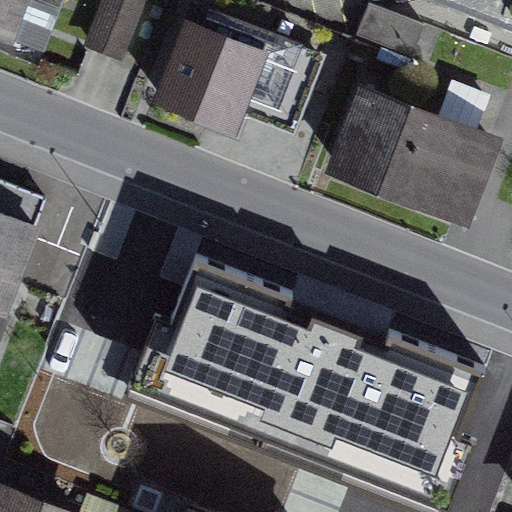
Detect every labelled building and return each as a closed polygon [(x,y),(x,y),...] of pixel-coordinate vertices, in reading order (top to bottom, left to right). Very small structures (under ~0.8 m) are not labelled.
[(0,0),(0,42),(15,48),(31,0),(35,0),(61,10),(64,0),(0,0)] [(150,1),(148,0),(103,0),(84,48),(125,64),(150,1)] [(511,0),(430,0),(426,1),(511,34),(511,0)] [(425,26),(369,6),(357,38),(413,59),(425,26)] [(152,107),(238,142),(250,118),(295,136),(327,54),(198,7),(191,24),(186,22),(152,107)] [(325,181),(469,231),(504,141),(360,89),(325,181)] [(0,342),(41,231),(36,229),(48,198),(0,179),(0,342)] [(180,350),(154,412),(242,448),(239,454),(207,441),(181,510),(186,511),(351,511),(352,510),(357,511),(430,511),(475,392),(326,335),(325,340),(211,294),(222,265),(103,219),(67,307),(180,350)] [(0,511),(66,511),(0,485),(0,511)]
